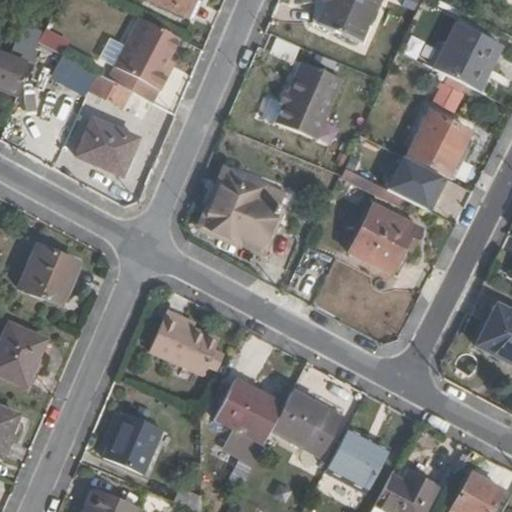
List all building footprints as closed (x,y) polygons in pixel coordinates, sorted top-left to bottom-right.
[(150,0),(150,1),(196,26),(206,7),(201,4),(202,0),(150,0)] [(362,46),(382,0),(323,0),(323,2),(331,5),(320,27),(362,46)] [(180,40),(141,20),(110,82),(132,94),(154,106),(168,77),(162,74),(168,63),(180,40)] [(19,24),(12,49),(31,55),(39,30),(19,24)] [(461,25),(438,72),(484,94),(506,47),(461,25)] [(46,29),(39,41),(61,52),(67,40),(46,29)] [(0,87),(21,95),(33,65),(0,51),(0,87)] [(50,82),(86,93),(94,70),(58,59),(50,82)] [(162,74),(168,77),(174,66),(168,63),(162,74)] [(340,84),(299,66),(274,124),(316,141),(340,84)] [(110,82),(100,76),(91,92),(124,110),(132,94),(110,82)] [(437,96),(457,106),(463,95),(443,85),(437,96)] [(436,116),(414,162),(451,180),(463,155),(473,134),(436,116)] [(96,118),(79,155),(120,176),(138,140),(96,118)] [(463,155),(451,180),(458,182),(469,158),(463,155)] [(407,202),(349,172),(345,180),(402,210),(407,202)] [(266,247),(283,210),(261,199),(264,191),(230,176),(207,228),(241,243),(244,238),(266,247)] [(419,228),(378,209),(357,257),(396,276),(419,228)] [(419,228),(396,276),(404,280),(427,232),(419,228)] [(44,245),(26,288),(65,306),(85,264),(44,245)] [(290,288),(300,294),(313,272),(303,266),(290,288)] [(511,362),(511,308),(504,305),(482,347),(511,362)] [(174,313),(157,356),(211,380),(216,368),(223,354),(227,343),(200,331),(188,326),(190,320),(174,313)] [(203,325),(190,320),(188,326),(200,331),(203,325)] [(0,375),(29,388),(50,342),(13,325),(0,354),(0,375)] [(232,358),(223,354),(216,368),(225,372),(232,358)] [(276,432),(289,409),(243,383),(221,423),(267,448),(276,432)] [(289,409),(276,432),(310,451),(330,415),(296,396),(289,409)] [(0,455),(4,458),(22,420),(0,407),(0,455)] [(110,457),(150,475),(169,431),(129,414),(110,457)] [(391,454),(352,432),(330,472),(369,494),(391,454)] [(243,485),(246,463),(233,460),(229,482),(243,485)] [(421,488),(425,480),(413,474),(409,481),(421,488)] [(397,475),(379,507),(387,511),(433,511),(445,491),(425,480),(421,488),(409,481),(397,475)] [(458,511),(496,511),(507,493),(475,476),(456,511),(458,511)] [(186,488),(180,502),(201,511),(206,511),(206,497),(186,488)] [(93,511),(101,493),(94,490),(85,511),(93,511)] [(93,511),(143,511),(144,509),(102,491),(101,493),(93,511)]
